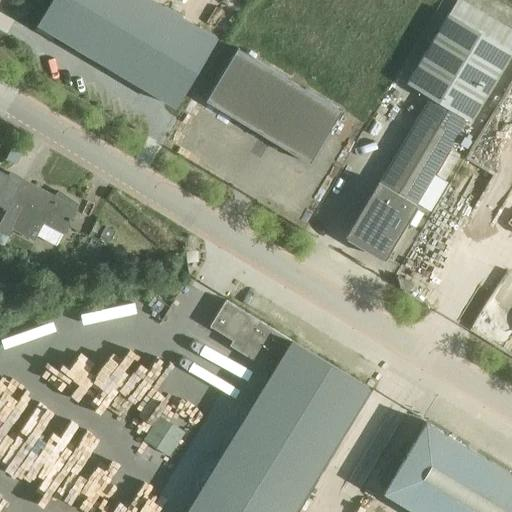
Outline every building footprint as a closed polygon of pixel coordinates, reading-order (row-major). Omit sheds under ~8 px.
[(217,38),(153,0),(51,0),(37,25),(176,108),(217,38)] [(234,0),(200,0),(207,4),(202,12),(229,27),(236,14),(237,14),(242,4),(234,0)] [(26,10),(2,47),(16,56),(40,19),(26,10)] [(359,219),(349,236),(384,257),(394,240),(416,204),(434,175),(450,149),(465,124),(467,120),(471,123),(511,54),(511,51),(449,14),(408,84),(433,100),(359,219)] [(206,101),(309,163),(341,111),(237,49),(206,101)] [(0,205),(7,209),(23,180),(11,173),(9,177),(0,172),(0,205)] [(59,191),(55,197),(23,180),(7,209),(0,222),(0,245),(3,247),(13,229),(33,240),(35,236),(56,247),(77,208),(75,207),(77,204),(59,191)] [(306,224),(318,206),(297,193),(285,212),(306,224)] [(100,236),(110,242),(116,232),(106,226),(100,236)] [(225,300),(209,326),(232,341),(234,342),(241,346),(238,351),(271,371),(291,341),(269,327),(225,300)] [(271,371),(201,488),(240,511),(294,511),(371,390),(291,341),(271,371)] [(81,376),(75,385),(123,413),(129,403),(81,376)] [(511,511),(511,473),(426,422),(384,492),(416,511),(511,511)] [(170,511),(185,511),(190,503),(178,496),(170,511)]
